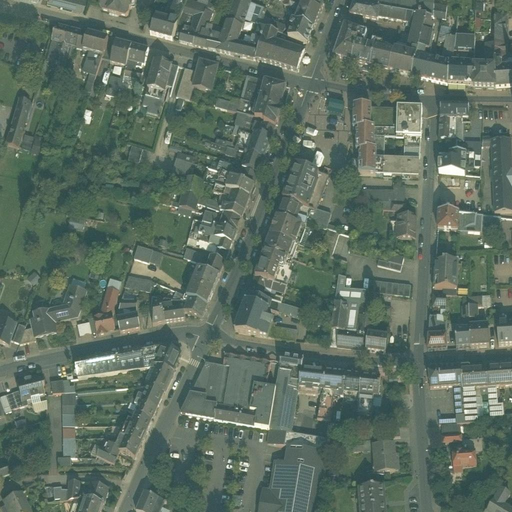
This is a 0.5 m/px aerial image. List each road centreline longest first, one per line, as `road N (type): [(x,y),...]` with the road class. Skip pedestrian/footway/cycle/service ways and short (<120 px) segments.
road 1 (residential): [(310,83),(0,3)]
road 2 (residential): [(310,83),(207,338)]
road 3 (residential): [(433,98),(418,362)]
road 4 (residential): [(207,338),(329,358),(418,362)]
road 5 (residential): [(0,372),(158,337),(207,338)]
road 6 (residential): [(207,338),(134,489)]
road 7 (residential): [(425,511),(418,362)]
road 8 (residential): [(134,489),(111,479),(23,480),(0,491)]
road 9 (residential): [(433,98),(310,83)]
